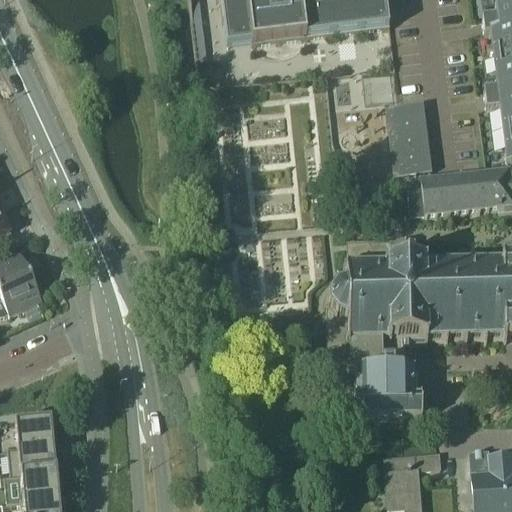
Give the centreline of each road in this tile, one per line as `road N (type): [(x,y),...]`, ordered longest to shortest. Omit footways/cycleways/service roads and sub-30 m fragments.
road 1 (secondary): [(142,341),(0,5)]
road 2 (secondary): [(0,57),(117,329)]
road 3 (secondary): [(117,329),(139,511)]
road 4 (secondary): [(165,511),(142,341)]
road 5 (residential): [(117,329),(0,374)]
